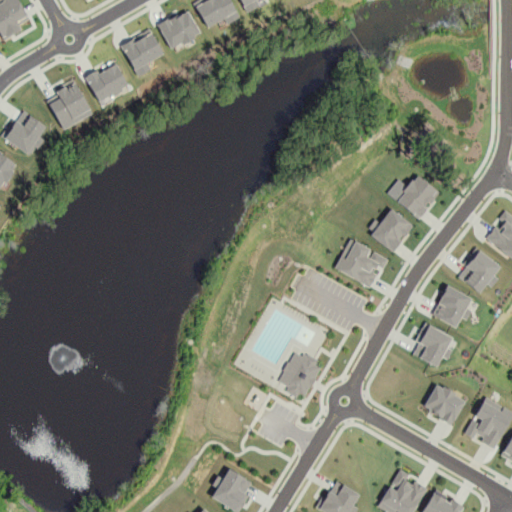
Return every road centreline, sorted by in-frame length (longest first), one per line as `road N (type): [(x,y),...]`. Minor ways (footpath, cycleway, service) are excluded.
road 1 (residential): [(274,511),(413,276),(494,172),(506,133),(506,0)]
road 2 (residential): [(344,399),(511,496)]
road 3 (residential): [(134,0),(0,83)]
